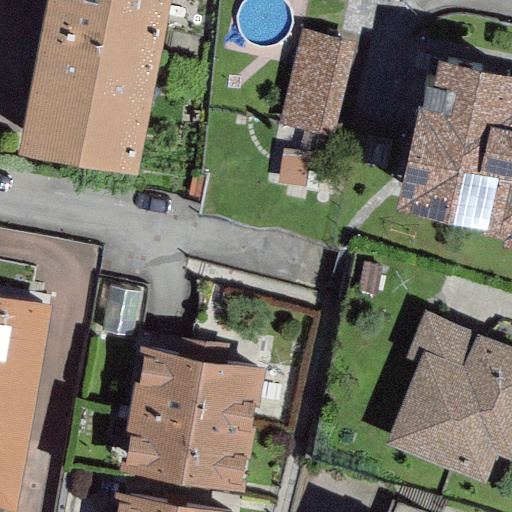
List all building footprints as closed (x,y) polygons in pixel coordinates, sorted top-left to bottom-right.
[(128,151),(156,0),(56,0),(32,132),(128,151)] [(288,99),(340,112),(364,15),(312,2),(288,99)] [(511,87),(507,87),(511,67),(511,66),(447,51),(442,71),(429,68),(424,88),(431,89),(409,184),(494,204),(492,213),(511,218),(511,226),(511,230),(511,87)] [(45,294),(0,287),(0,502),(13,505),(45,294)] [(469,375),(484,339),(486,333),(425,305),(405,353),(427,363),(429,358),(469,375)] [(429,358),(427,363),(399,429),(480,464),(492,436),(509,443),(511,437),(511,350),(484,339),(469,375),(429,358)] [(231,473),(250,362),(149,345),(130,456),(231,473)] [(224,511),(225,507),(124,490),(120,511),(224,511)]
